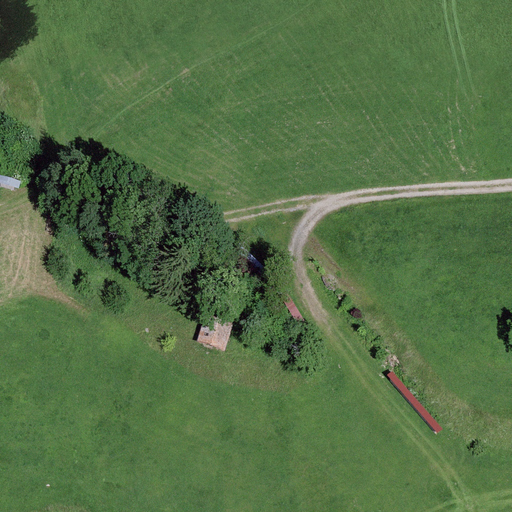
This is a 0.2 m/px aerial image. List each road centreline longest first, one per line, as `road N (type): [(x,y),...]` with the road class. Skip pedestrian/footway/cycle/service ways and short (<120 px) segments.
road 1 (track): [(0,211),(22,202),(322,206),(511,177)]
road 2 (track): [(22,202),(321,0)]
